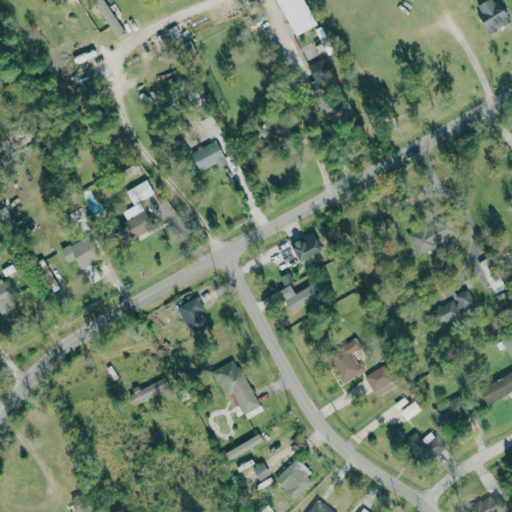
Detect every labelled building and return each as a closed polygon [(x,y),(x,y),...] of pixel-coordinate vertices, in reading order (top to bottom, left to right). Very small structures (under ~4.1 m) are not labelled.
[(94,0),(93,1),(118,38),(126,33),(103,0),(94,0)] [(276,0),(295,37),(317,27),(303,0),(276,0)] [(490,0),(476,7),(489,34),(510,25),(498,0),(490,0)] [(314,76),(317,82),(330,76),(327,70),(314,76)] [(212,141),(223,135),(212,116),(201,121),(212,141)] [(200,172),(217,163),(218,167),(227,163),(216,141),(191,153),(200,172)] [(154,194),(147,180),(126,191),(134,205),(154,194)] [(127,221),(120,224),(128,241),(152,230),(140,204),(122,212),(127,221)] [(448,217),(407,233),(416,254),(457,237),(448,217)] [(312,257),(324,251),(314,232),(292,243),(305,268),(315,263),(312,257)] [(61,251),(68,263),(76,259),(82,269),(102,258),(89,235),(61,251)] [(507,288),(491,257),(479,263),(495,294),(507,288)] [(15,308),(4,280),(0,280),(0,312),(1,314),(15,308)] [(292,314),(321,298),(314,284),(284,299),(292,314)] [(462,312),(475,308),(470,290),(456,295),(462,312)] [(176,307),(188,335),(210,325),(197,298),(176,307)] [(433,310),(439,326),(462,318),(455,301),(433,310)] [(511,335),(503,340),(511,358),(511,335)] [(329,352),(344,382),(364,372),(354,352),(362,348),(357,337),(329,352)] [(260,405),(236,358),(212,370),(226,397),(233,393),(244,413),(260,405)] [(397,387),(387,365),(365,374),(375,396),(397,387)] [(487,404),(511,391),(511,372),(480,388),(487,404)] [(134,405),(170,388),(164,376),(129,393),(134,405)] [(440,428),(470,417),(462,396),(432,408),(440,428)] [(407,420),(422,409),(415,400),(401,411),(407,420)] [(431,430),(422,438),(415,431),(403,442),(425,466),(446,447),(431,430)] [(315,479),(297,459),(275,478),(294,499),(315,479)] [(270,474),(263,462),(253,468),(260,480),(270,474)] [(70,498),(77,511),(94,511),(84,491),(70,498)] [(472,511),(501,511),(503,511),(494,495),(470,509),(472,511)] [(335,511),(316,500),(308,511),(335,511)]
